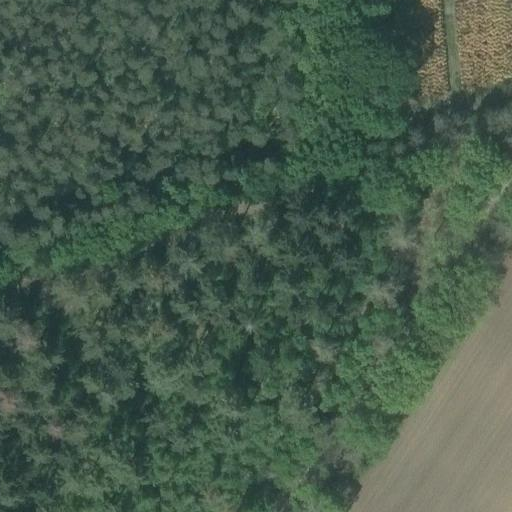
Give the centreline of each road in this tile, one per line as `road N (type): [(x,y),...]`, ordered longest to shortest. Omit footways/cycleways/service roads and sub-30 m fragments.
road 1 (track): [(0,290),(238,208),(511,133)]
road 2 (track): [(278,511),(511,165)]
